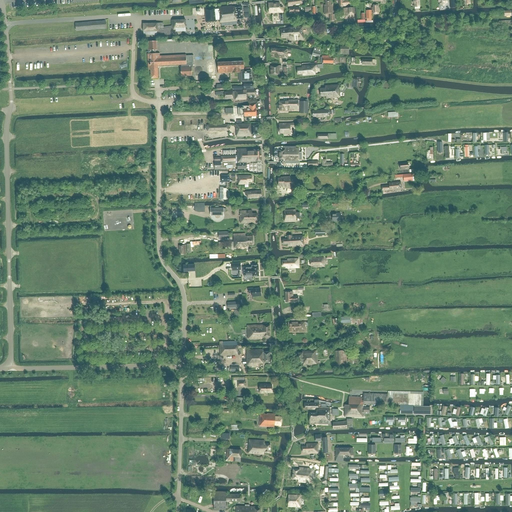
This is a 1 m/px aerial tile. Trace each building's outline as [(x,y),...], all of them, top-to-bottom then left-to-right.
[(331,5),(331,0),(325,1),(325,5),(324,5),(324,8),(324,14),(332,14),(332,5),(331,5)] [(283,12),(283,8),(280,8),(279,3),(275,3),(269,3),(269,13),(283,12)] [(371,18),(371,13),(372,13),(372,14),(379,14),(378,5),(373,5),(373,8),(372,8),(372,10),(366,10),(366,19),(371,18)] [(216,20),(219,19),(219,22),(237,20),(237,19),(243,18),(242,13),(242,7),(235,8),(235,7),(232,7),(232,6),(205,9),(206,21),(216,20)] [(354,18),(353,7),(343,8),(345,19),(354,18)] [(142,23),(142,31),(143,31),(143,35),(143,37),(153,37),(153,35),(157,35),(157,36),(158,36),(172,35),(186,35),(186,32),(186,28),(186,27),(186,19),(171,20),(171,26),(163,27),(163,22),(157,23),(157,22),(147,23),(142,23)] [(106,21),(75,23),(76,31),(106,29),(106,21)] [(303,40),(303,27),(289,28),(286,29),(280,30),(281,38),(289,38),(289,40),(303,40)] [(147,54),(148,65),(148,70),(151,70),(151,78),(158,78),(157,66),(169,65),(169,56),(159,56),(159,55),(159,53),(156,53),(156,50),(157,50),(156,41),(147,41),(147,50),(148,50),(148,54),(147,54)] [(340,54),(349,54),(349,45),(344,45),(344,46),(340,46),(340,54)] [(287,49),(276,48),(271,48),(271,54),(275,54),(275,56),(277,56),(277,58),(287,58),(287,49)] [(186,55),(169,56),(169,65),(181,65),(181,68),(180,68),(181,76),(192,76),(192,67),(193,67),(193,65),(194,65),(193,55),(186,56),(186,55)] [(321,63),(323,63),(333,64),(333,58),(329,58),(329,56),(322,56),(321,56),(321,63)] [(243,61),(217,63),(218,73),(240,72),(240,69),(244,69),(243,61)] [(316,68),(316,65),(302,66),(302,68),(297,68),(297,74),(303,74),(303,76),(315,75),(315,68),(316,68)] [(281,75),(281,71),(281,66),(271,66),(271,75),(281,75)] [(251,71),(242,71),(242,76),(242,79),(242,81),(252,81),(251,71)] [(340,97),(339,85),(325,86),(326,88),(320,89),(321,96),(326,96),(326,98),(340,97)] [(256,95),(255,90),(248,90),(234,91),(235,91),(224,92),(225,99),(235,98),(235,100),(247,99),(248,97),(248,95),(250,95),(256,95)] [(288,110),(288,109),(298,109),(298,100),(284,100),(284,102),(279,102),(279,110),(288,110)] [(300,113),(308,113),(308,101),(300,101),(300,113)] [(256,116),(256,108),(255,108),(255,104),(244,106),(244,108),(238,108),(238,116),(244,115),(244,116),(256,116)] [(238,108),(238,107),(225,108),(226,117),(238,116),(238,108)] [(294,127),(294,123),(279,124),(279,133),(286,133),(286,134),(290,134),(290,127),(294,127)] [(257,134),(257,124),(251,125),(251,124),(236,124),(236,136),(251,136),(251,134),(257,134)] [(507,147),(498,147),(498,150),(501,150),(501,155),(504,155),(504,152),(507,151),(507,147)] [(299,160),(299,148),(286,148),(286,150),(279,150),(279,159),(285,159),(285,161),(288,161),(299,160)] [(237,163),(238,163),(238,164),(237,164),(238,169),(246,169),(246,162),(250,162),(250,161),(254,161),(261,161),(261,149),(247,150),(247,149),(237,149),(237,163)] [(220,173),(220,182),(228,182),(228,173),(220,173)] [(248,175),(238,176),(238,184),(249,184),(248,182),(252,182),(252,176),(248,176),(248,175)] [(297,188),(296,176),(283,177),(283,178),(278,178),(278,186),(285,185),(285,188),(294,188),(297,188)] [(382,190),(401,189),(400,182),(389,183),(389,185),(382,186),(382,190)] [(296,221),(296,219),(299,219),(299,212),(296,212),(295,210),(284,210),(285,221),(296,221)] [(257,222),(257,214),(252,214),(252,211),(240,211),(240,223),(257,222)] [(253,244),(253,236),(245,236),(245,234),(233,234),(234,248),(245,247),(245,245),(253,244)] [(303,240),(303,236),(292,236),(292,235),(287,235),(288,239),(282,239),(283,244),(288,244),(288,246),(299,245),(298,240),(303,240)] [(324,266),(324,258),(315,258),(311,258),(311,260),(310,260),(310,265),(314,265),(314,267),(324,266)] [(299,267),(298,259),(287,259),(287,261),(282,261),(282,267),(286,266),(286,268),(299,267)] [(259,276),(258,265),(252,266),(252,267),(243,267),(243,275),(252,275),(252,276),(259,276)] [(261,296),(260,288),(253,289),(253,288),(248,289),(248,293),(252,293),(252,296),(261,296)] [(293,302),(298,301),(298,296),(293,296),(293,292),(285,292),(286,302),(293,302)] [(365,319),(365,316),(350,316),(350,323),(354,323),(356,323),(356,325),(362,325),(362,323),(362,319),(365,319)] [(305,331),(305,322),(297,322),(288,322),(288,331),(294,331),(296,331),(296,332),(305,331)] [(270,337),(270,325),(263,325),(259,325),(247,326),(248,339),(262,339),(262,337),(270,337)] [(220,355),(237,355),(237,342),(220,342),(220,355)] [(271,362),(270,351),(263,352),(263,349),(246,350),(247,366),(257,365),(263,365),(263,362),(271,362)] [(317,365),(317,350),(302,351),(302,353),(296,353),(297,363),(303,363),(303,365),(317,365)] [(345,350),(342,351),(335,351),(335,358),(335,366),(342,366),(342,365),(345,365),(345,350)] [(272,392),(272,385),(264,385),(260,385),(260,393),(264,393),(264,392),(272,392)] [(413,414),(413,408),(413,405),(423,405),(423,392),(388,391),(387,394),(387,404),(400,405),(400,407),(400,414),(413,414)] [(349,397),(348,405),(363,405),(363,404),(387,404),(387,394),(363,394),(363,397),(349,397)] [(363,417),(363,412),(369,413),(370,407),(363,407),(363,405),(348,405),(345,404),(344,416),(363,417)] [(441,415),(445,415),(447,406),(442,405),(441,410),(435,410),(435,414),(441,414),(441,415)] [(459,416),(461,407),(457,406),(457,409),(454,408),(452,413),(455,414),(455,415),(459,416)] [(486,416),(488,408),(485,407),(484,409),(482,408),(480,414),(483,415),(482,415),(486,416)] [(329,422),(330,422),(330,409),(319,409),(316,410),(316,413),(310,412),(309,422),(316,422),(318,423),(319,423),(319,424),(329,424),(329,422)] [(274,425),(281,426),(282,417),(275,416),(275,414),(260,413),(259,426),(274,427),(274,425)] [(475,419),(477,427),(480,426),(479,422),(482,422),(485,422),(485,419),(482,419),(481,417),(479,418),(478,418),(475,419)] [(333,422),(333,429),(347,428),(347,427),(352,427),(352,419),(346,419),(347,421),(344,421),(333,422)] [(263,452),(270,453),(270,444),(264,444),(264,441),(249,440),(248,453),(263,454),(263,452)] [(318,453),(318,443),(306,444),(306,446),(302,446),(302,452),(302,455),(307,455),(307,454),(318,453)] [(335,453),(335,457),(343,457),(343,454),(348,454),(348,455),(353,455),(353,448),(335,448),(335,451),(336,451),(336,453),(335,453)] [(241,450),(226,449),(226,461),(230,461),(240,462),(240,457),(241,457),(241,450)] [(292,479),(313,481),(314,469),(300,467),(299,470),(297,469),(293,469),(292,479)] [(226,510),(226,492),(214,492),(213,510),(226,510)] [(288,507),(300,507),(300,495),(288,495),(288,507)] [(485,495),(486,503),(489,503),(489,499),(494,498),(493,495),(485,495)]
